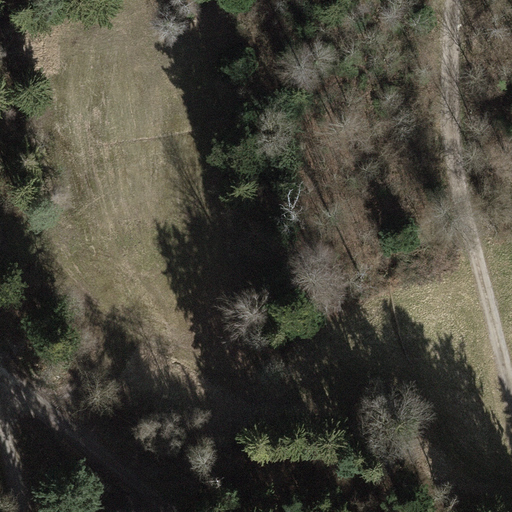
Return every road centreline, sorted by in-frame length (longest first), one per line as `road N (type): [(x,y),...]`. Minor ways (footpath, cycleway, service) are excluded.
road 1 (track): [(511,407),(453,127),(454,0)]
road 2 (track): [(0,379),(164,511)]
